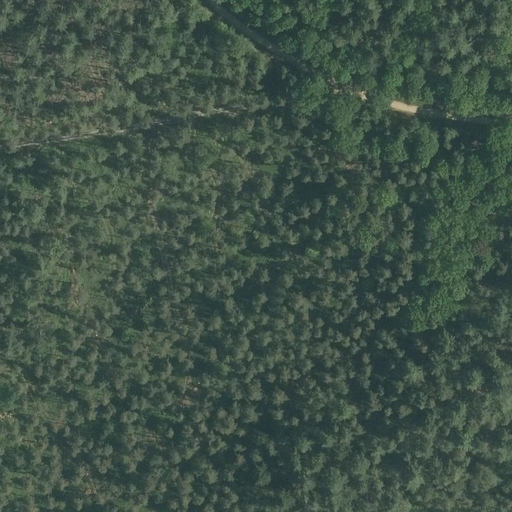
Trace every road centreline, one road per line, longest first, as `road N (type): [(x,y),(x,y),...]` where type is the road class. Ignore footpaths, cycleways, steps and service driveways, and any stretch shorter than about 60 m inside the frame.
road 1 (track): [(340,89),(0,146)]
road 2 (track): [(209,0),(340,89),(511,113)]
